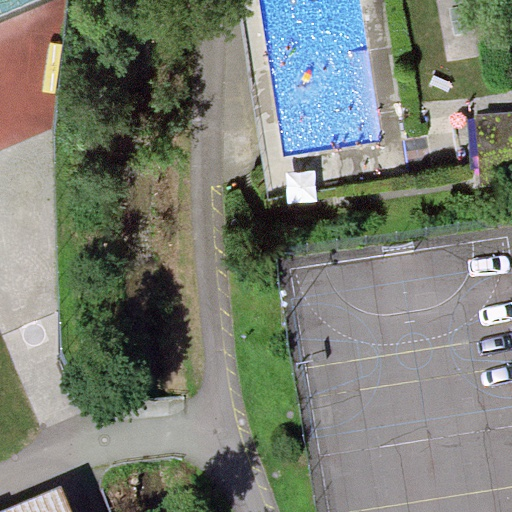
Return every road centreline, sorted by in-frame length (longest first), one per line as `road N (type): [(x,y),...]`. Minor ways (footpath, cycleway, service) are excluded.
road 1 (residential): [(201,0),(202,262),(220,426)]
road 2 (residential): [(0,481),(83,447),(185,425),(220,426)]
